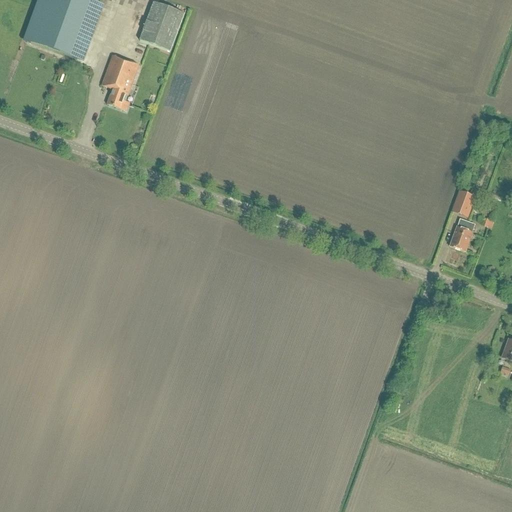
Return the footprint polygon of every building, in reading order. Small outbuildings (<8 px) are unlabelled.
[(42,0),(25,44),(78,64),(100,7),(82,0),(42,0)] [(171,53),(184,16),(154,5),(141,42),(171,53)] [(163,76),(171,53),(141,42),(133,65),(113,58),(102,88),(113,92),(107,107),(126,114),(130,105),(124,104),(126,97),(128,98),(139,68),(163,76)] [(468,221),(476,200),(460,194),(452,215),(468,221)] [(492,230),(494,224),(487,221),(485,228),(492,230)] [(466,254),(473,235),(458,230),(450,248),(466,254)] [(511,362),(511,342),(509,341),(502,359),(511,362)] [(509,378),(511,372),(501,368),(499,374),(509,378)]
